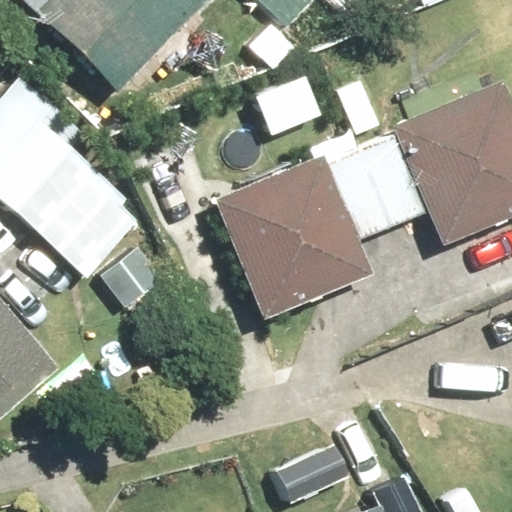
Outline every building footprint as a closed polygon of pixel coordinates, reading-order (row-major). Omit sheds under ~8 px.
[(102,102),(199,0),(36,0),(17,21),(102,102)] [(8,76),(0,84),(0,219),(69,284),(129,219),(56,151),(71,134),(8,76)] [(511,135),(490,83),(377,130),(426,247),(511,212),(511,135)] [(312,160),(198,204),(243,322),(358,279),(312,160)] [(0,325),(0,410),(42,375),(0,325)]
